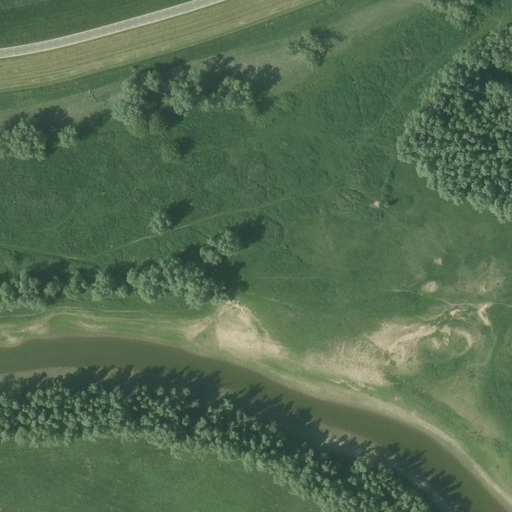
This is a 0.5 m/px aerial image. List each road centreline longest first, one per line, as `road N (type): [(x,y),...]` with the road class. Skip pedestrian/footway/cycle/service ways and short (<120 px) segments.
road 1 (track): [(0,90),(175,47),(312,0)]
road 2 (unclassified): [(0,49),(52,44),(204,0)]
